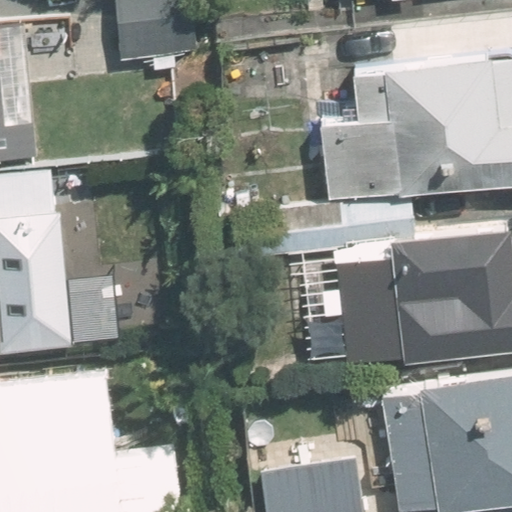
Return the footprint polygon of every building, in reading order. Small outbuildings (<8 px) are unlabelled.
[(179,0),(115,0),(119,53),(183,48),(179,0)] [(31,11),(0,13),(0,146),(41,143),(31,11)] [(319,108),(328,185),(511,165),(511,41),(350,59),(355,104),(319,108)] [(0,342),(84,336),(73,195),(63,196),(59,157),(0,162),(0,342)] [(347,351),(511,338),(511,215),(338,229),(347,351)] [(511,362),(381,381),(398,498),(511,481),(511,362)] [(0,511),(37,511),(27,400),(0,402),(0,511)] [(364,511),(356,452),(262,466),(268,511),(364,511)]
